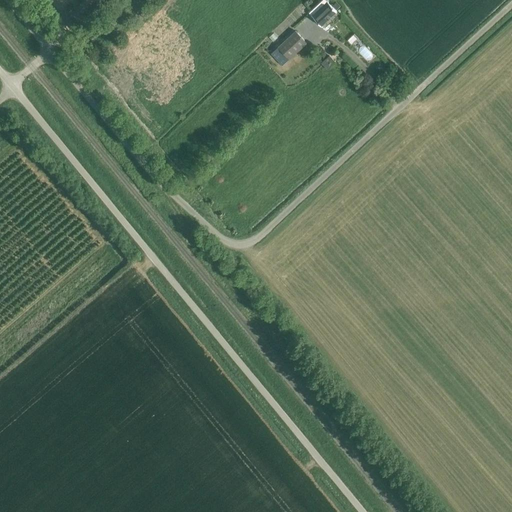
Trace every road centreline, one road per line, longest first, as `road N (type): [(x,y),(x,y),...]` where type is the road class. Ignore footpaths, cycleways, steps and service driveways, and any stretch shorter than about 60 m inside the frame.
road 1 (unclassified): [(50,51),(167,189),(220,238),(239,244),(261,233),(511,5)]
road 2 (unclassified): [(362,511),(11,85)]
